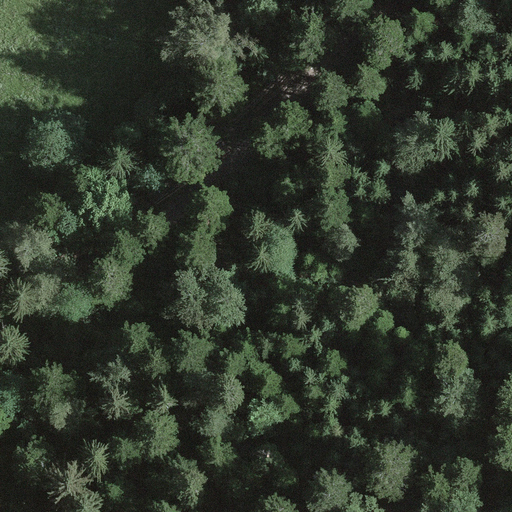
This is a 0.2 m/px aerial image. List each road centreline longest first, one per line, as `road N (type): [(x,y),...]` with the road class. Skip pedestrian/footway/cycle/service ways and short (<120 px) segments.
road 1 (track): [(387,0),(260,136),(156,221),(0,297)]
road 2 (track): [(210,0),(377,14),(511,44)]
